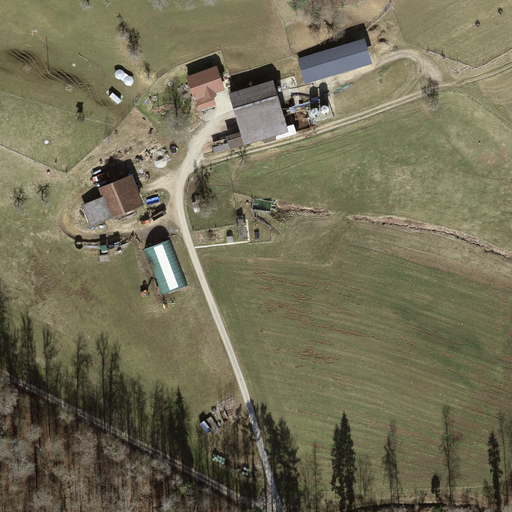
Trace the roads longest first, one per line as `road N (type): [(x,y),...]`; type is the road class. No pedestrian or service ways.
road 1 (track): [(511,126),(450,88),(425,92),(270,147),(193,164),(180,183)]
road 2 (track): [(271,509),(269,463),(182,213)]
road 3 (track): [(0,370),(271,509)]
road 4 (track): [(103,191),(79,202),(67,222),(91,237),(182,213)]
